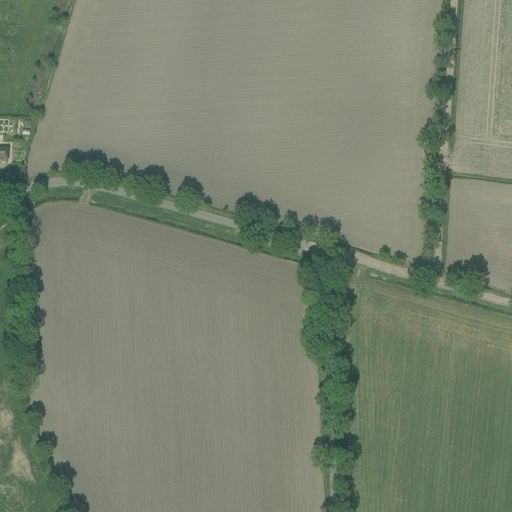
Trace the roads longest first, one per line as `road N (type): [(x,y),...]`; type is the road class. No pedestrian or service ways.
road 1 (unclassified): [(335,511),(324,252),(70,176),(39,176),(0,193)]
road 2 (track): [(452,0),(435,262),(426,279)]
road 3 (track): [(511,302),(324,252)]
